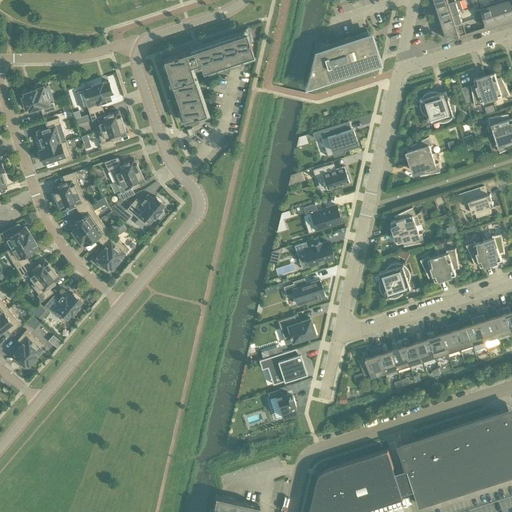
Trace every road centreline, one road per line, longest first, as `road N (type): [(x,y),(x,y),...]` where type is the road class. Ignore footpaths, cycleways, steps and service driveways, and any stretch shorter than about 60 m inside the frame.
road 1 (tertiary): [(139,50),(164,149),(200,207),(121,305)]
road 2 (unclassified): [(511,388),(303,456),(285,511)]
road 3 (residential): [(338,335),(400,67)]
road 4 (residential): [(121,305),(87,277),(43,214),(0,91)]
road 5 (residential): [(338,335),(511,281)]
road 6 (residential): [(0,61),(139,50)]
road 7 (tertiary): [(121,305),(39,401)]
